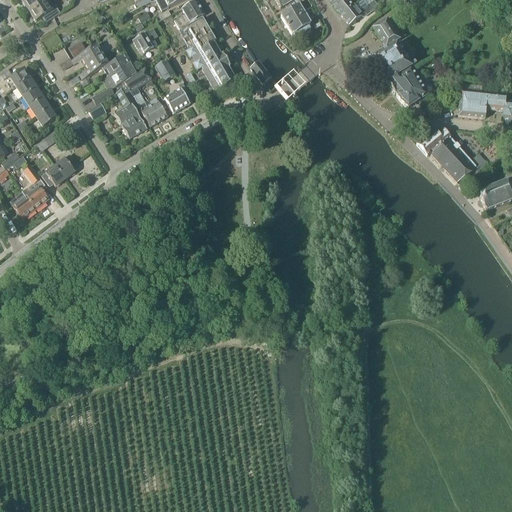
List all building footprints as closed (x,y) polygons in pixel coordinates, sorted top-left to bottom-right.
[(28,0),(29,0),(22,5),(28,13),(45,2),(43,0),(28,0)] [(129,14),(150,4),(148,0),(143,0),(127,8),(129,14)] [(155,2),(161,13),(186,1),(185,0),(159,0),(157,1),(155,2)] [(274,0),(273,0),(280,11),(286,8),(289,13),(298,7),(307,2),(309,0),(274,0)] [(340,17),(353,7),(347,0),(334,0),(330,4),(340,17)] [(353,7),(340,17),(348,27),(361,17),(363,20),(378,9),(373,2),(372,3),(369,0),(364,0),(354,8),(353,7)] [(389,0),(383,5),(386,10),(400,0),(389,0)] [(45,2),(28,13),(35,24),(42,20),(45,25),(60,16),(54,7),(49,9),(45,2)] [(184,17),(174,23),(179,32),(180,31),(181,33),(196,24),(195,22),(204,17),(196,2),(179,12),(180,14),(182,13),(184,17)] [(311,9),(307,2),(298,7),(289,13),(280,19),(291,37),(293,36),(294,36),(296,40),(310,32),(307,28),(308,28),(308,27),(310,26),(305,19),(308,17),(308,16),(306,12),(311,9)] [(146,13),(137,19),(141,25),(150,21),(146,13)] [(168,13),(155,19),(158,24),(170,17),(168,13)] [(186,46),(209,32),(202,21),(196,24),(186,30),(181,33),(179,34),(186,46)] [(385,50),(399,41),(386,21),(372,30),(385,50)] [(137,35),(144,32),(141,27),(134,31),(137,35)] [(152,31),(131,43),(137,53),(141,51),(143,55),(156,48),(152,42),(157,39),(152,31)] [(209,32),(186,46),(188,51),(185,53),(189,60),(193,58),(196,63),(192,65),(196,72),(202,69),(203,71),(201,72),(214,94),(222,89),(223,90),(236,83),(228,70),(230,69),(222,56),(221,57),(214,45),(214,44),(215,44),(209,32)] [(74,58),(84,52),(80,46),(70,51),(74,58)] [(386,86),(411,70),(415,67),(414,65),(409,67),(396,46),(370,61),(385,85),(385,84),(386,85),(385,85),(386,86)] [(85,67),(102,57),(96,47),(70,62),(73,67),(82,62),(85,67)] [(102,57),(85,67),(88,72),(79,77),(82,82),(108,66),(102,57)] [(107,79),(129,66),(125,57),(102,70),(107,79)] [(154,70),(163,84),(175,77),(166,63),(154,70)] [(258,64),(255,67),(250,71),(262,86),(270,79),(258,64)] [(129,66),(107,79),(100,83),(106,92),(92,100),(96,108),(99,106),(125,90),(126,90),(124,86),(137,78),(135,76),(129,66)] [(16,90),(30,80),(24,70),(9,80),(16,90)] [(411,70),(386,86),(388,88),(389,90),(389,89),(391,92),(391,93),(394,97),(395,97),(401,105),(407,110),(427,97),(419,84),(416,79),(411,70)] [(125,90),(128,95),(151,82),(144,71),(135,76),(137,78),(124,86),(126,90),(125,90)] [(192,76),(188,78),(193,86),(196,84),(192,76)] [(23,100),(37,90),(30,80),(16,90),(23,100)] [(180,92),(173,95),(172,94),(169,96),(170,98),(164,101),(172,116),(189,106),(184,97),(187,95),(181,86),(178,88),(180,92)] [(29,110),(43,100),(37,90),(23,100),(29,110)] [(125,90),(116,97),(124,110),(113,116),(128,142),(146,132),(134,111),(137,109),(134,104),(134,105),(128,95),(125,90)] [(496,113),(497,96),(460,93),(457,118),(484,121),(485,112),(496,113)] [(497,96),(496,113),(503,114),(502,123),(504,123),(504,124),(506,126),(508,126),(510,124),(510,123),(511,123),(511,103),(504,103),(505,97),(497,96)] [(43,100),(29,110),(36,120),(50,110),(43,100)] [(6,111),(13,106),(10,103),(3,107),(6,111)] [(138,112),(149,130),(166,120),(157,105),(150,109),(147,103),(137,109),(139,111),(138,112)] [(13,106),(6,111),(8,114),(15,110),(13,106)] [(96,108),(87,114),(93,124),(105,116),(99,106),(96,108)] [(50,110),(36,120),(42,130),(57,120),(50,110)] [(19,131),(26,126),(23,122),(16,127),(19,131)] [(426,158),(429,155),(456,185),(474,173),(476,175),(486,166),(479,158),(471,164),(442,131),(436,136),(433,132),(416,147),(426,158)] [(57,140),(53,135),(34,149),(38,154),(57,140)] [(15,155),(0,167),(4,172),(19,160),(15,155)] [(54,168),(64,182),(74,175),(74,174),(78,170),(75,165),(70,169),(64,161),(54,168)] [(64,182),(54,168),(44,176),(55,189),(64,182)] [(511,202),(511,183),(507,181),(477,194),(485,214),(511,202)] [(25,199),(35,212),(47,202),(38,190),(25,199)] [(35,212),(25,199),(12,209),(21,222),(35,212)]
